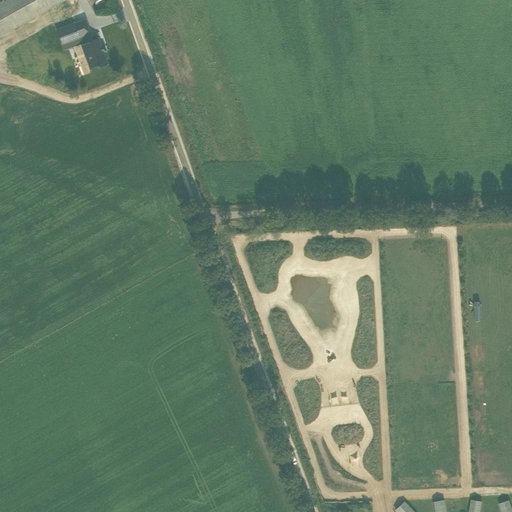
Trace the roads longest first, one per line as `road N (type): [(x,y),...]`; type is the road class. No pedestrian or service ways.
road 1 (unclassified): [(314,511),(207,215)]
road 2 (unclassified): [(207,215),(511,204)]
road 3 (unclassified): [(207,215),(129,0)]
